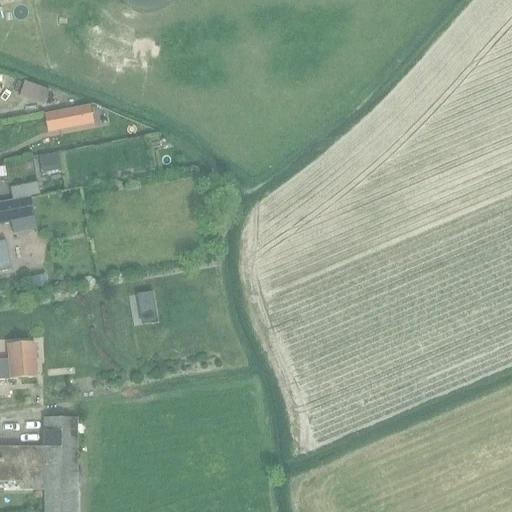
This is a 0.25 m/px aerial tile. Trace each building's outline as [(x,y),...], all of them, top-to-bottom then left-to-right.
[(20,97),(43,105),(48,90),(25,82),(20,97)] [(90,106),(67,110),(69,124),(93,120),(90,106)] [(38,183),(10,188),(12,200),(40,195),(38,183)] [(0,204),(0,223),(11,222),(33,218),(31,209),(29,199),(0,204)] [(0,271),(11,269),(6,241),(0,242),(0,271)] [(33,278),(35,289),(48,287),(46,275),(33,278)] [(152,292),(136,295),(138,305),(154,302),(152,292)] [(0,379),(33,378),(32,346),(7,346),(8,360),(0,360),(0,379)] [(76,511),(77,419),(45,419),(45,450),(45,492),(44,511),(76,511)] [(45,450),(0,450),(0,480),(20,481),(20,491),(45,492),(45,450)]
